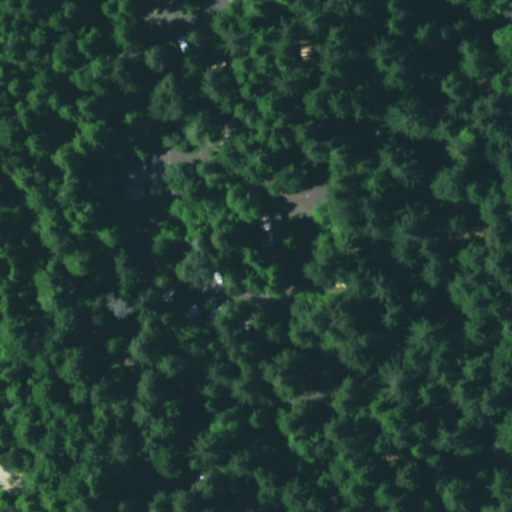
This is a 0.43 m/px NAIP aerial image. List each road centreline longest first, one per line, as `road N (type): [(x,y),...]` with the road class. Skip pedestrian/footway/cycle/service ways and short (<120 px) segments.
road 1 (residential): [(402,403),(396,359),(450,315),(497,315),(511,304),(480,56),(441,53),(385,98)]
road 2 (residential): [(138,506),(136,366),(160,230),(166,0)]
road 3 (residential): [(136,366),(281,405),(371,414),(402,403)]
road 4 (residential): [(450,315),(457,237),(438,159),(405,107),(385,98)]
road 5 (residential): [(138,506),(174,493),(350,500),(354,511)]
road 6 (residential): [(158,240),(203,275),(283,301),(366,308)]
road 7 (residential): [(346,229),(253,173),(166,148)]
road 8 (residential): [(350,105),(331,108),(233,11)]
road 9 (residential): [(350,105),(356,194),(320,214)]
road 10 (residential): [(350,500),(387,493),(402,403)]
